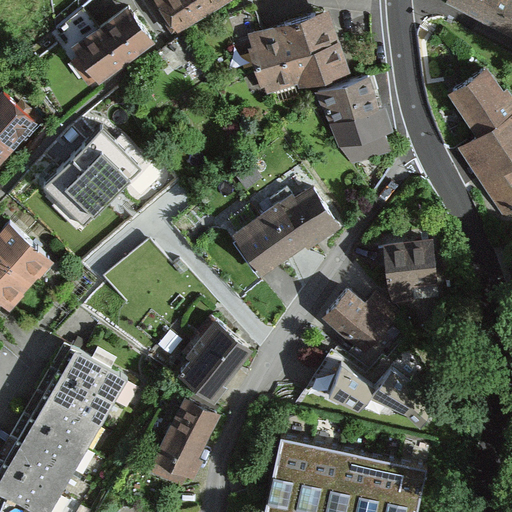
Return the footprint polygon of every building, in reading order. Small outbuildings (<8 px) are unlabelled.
[(156,0),(175,33),(232,0),(156,0)] [(511,0),(448,0),(511,32),(511,0)] [(154,44),(128,8),(73,48),(99,84),(154,44)] [(338,39),(328,9),(248,36),(258,65),(338,39)] [(349,71),(338,39),(258,65),(267,93),(300,81),(302,87),(349,71)] [(511,159),(511,94),(486,59),(442,91),(474,134),(456,147),(506,216),(511,211),(511,168),(508,163),(511,159)] [(393,147),(370,74),(317,92),(338,143),(351,163),(393,147)] [(37,122),(2,90),(0,92),(0,133),(15,147),(37,122)] [(142,170),(102,130),(44,187),(84,227),(142,170)] [(0,162),(15,147),(0,133),(0,162)] [(341,228),(312,187),(296,198),(293,193),(233,234),(261,275),(304,245),(308,251),(341,228)] [(53,263),(12,224),(0,236),(0,259),(29,288),(53,263)] [(433,238),(384,243),(390,295),(438,290),(433,238)] [(29,288),(0,259),(0,301),(10,310),(29,288)] [(365,299),(349,285),(323,315),(365,350),(400,309),(375,287),(365,299)] [(254,349),(212,316),(183,353),(195,363),(185,376),(215,399),(254,349)] [(127,376),(76,347),(63,370),(114,399),(127,376)] [(377,386),(342,361),(331,394),(361,411),(369,400),(421,423),(429,430),(440,411),(433,405),(394,367),(377,386)] [(114,399),(63,370),(50,393),(100,422),(114,399)] [(100,422),(50,393),(37,416),(87,446),(100,422)] [(220,414),(184,397),(155,459),(191,476),(220,414)] [(87,446),(37,416),(24,439),(74,469),(87,446)] [(74,469),(24,439),(10,463),(61,492),(74,469)] [(417,511),(426,472),(281,441),(266,511),(417,511)] [(49,511),(61,492),(10,463),(0,481),(0,487),(43,511),(49,511)]
